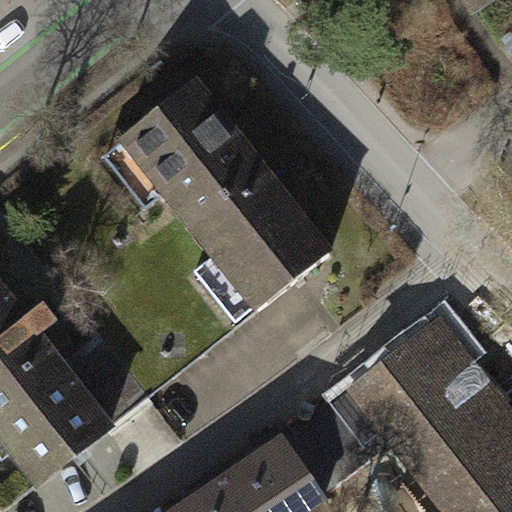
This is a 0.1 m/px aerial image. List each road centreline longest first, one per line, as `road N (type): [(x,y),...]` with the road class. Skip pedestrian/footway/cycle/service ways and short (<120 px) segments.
road 1 (residential): [(110,511),(462,257)]
road 2 (residential): [(225,0),(462,257)]
road 3 (tertiary): [(0,105),(133,0)]
